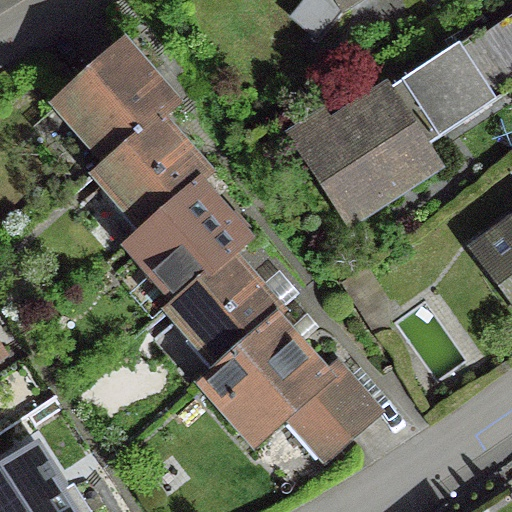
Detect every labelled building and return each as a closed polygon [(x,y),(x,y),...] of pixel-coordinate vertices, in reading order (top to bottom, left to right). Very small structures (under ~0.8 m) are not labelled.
[(511,14),(462,44),(497,99),(511,89),(511,14)] [(325,105),(287,129),(351,228),(447,166),(431,141),(497,99),(462,44),(461,41),(392,85),(388,77),(331,114),(325,105)] [(121,48),(119,46),(51,105),(53,108),(55,106),(104,163),(89,176),(90,178),(92,176),(172,106),(170,105),(169,106),(119,49),(121,48)] [(172,107),(172,106),(92,176),(140,231),(125,244),(127,246),(129,245),(205,177),(203,175),(202,177),(154,123),(172,107)] [(163,310),(164,312),(166,311),(240,245),(239,244),(238,245),(190,191),(129,245),(176,299),(163,310)] [(511,222),(470,255),(511,309),(511,222)] [(198,380),(199,381),(276,313),(275,312),(273,313),(226,259),(241,246),(240,245),(166,311),(215,365),(198,380)] [(358,270),(336,285),(369,336),(383,327),(380,304),(358,270)] [(277,314),(276,313),(199,381),(202,380),(254,439),(276,421),(305,454),(313,447),(323,459),(370,415),(329,369),(316,381),(266,324),(277,314)] [(58,495),(30,451),(0,470),(0,511),(66,511),(56,496),(58,495)]
